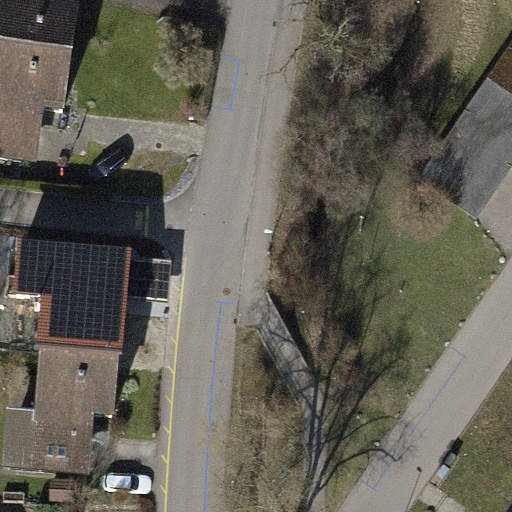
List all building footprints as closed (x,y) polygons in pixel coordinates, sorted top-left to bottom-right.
[(7,0),(0,53),(80,63),(87,12),(64,8),(64,0),(7,0)] [(80,63),(0,53),(0,55),(0,169),(32,174),(38,123),(71,128),(80,63)] [(511,61),(463,135),(511,167),(511,61)] [(43,361),(120,367),(124,309),(105,308),(108,261),(24,255),(21,299),(47,301),(43,361)] [(120,367),(43,361),(39,420),(10,418),(6,477),(91,482),(95,426),(116,427),(120,367)]
